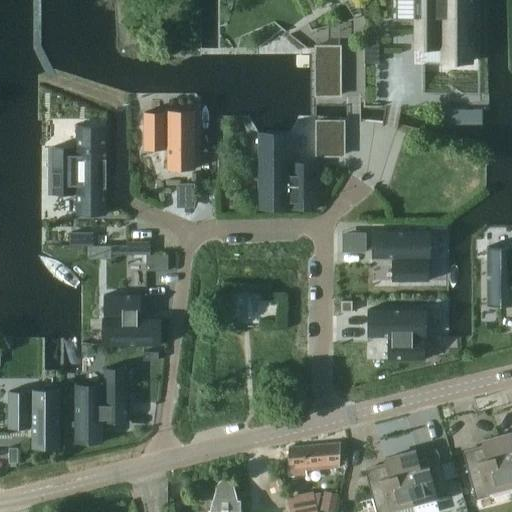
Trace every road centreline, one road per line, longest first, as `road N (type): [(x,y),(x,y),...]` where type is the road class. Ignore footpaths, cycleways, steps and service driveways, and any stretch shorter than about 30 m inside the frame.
road 1 (residential): [(186,232),(158,464)]
road 2 (tertiary): [(322,421),(511,372)]
road 3 (residential): [(322,421),(321,228)]
road 4 (unknown): [(357,187),(337,2)]
road 5 (tertiary): [(158,464),(322,421)]
road 6 (tertiary): [(0,504),(158,464)]
road 7 (residential): [(321,228),(186,232)]
